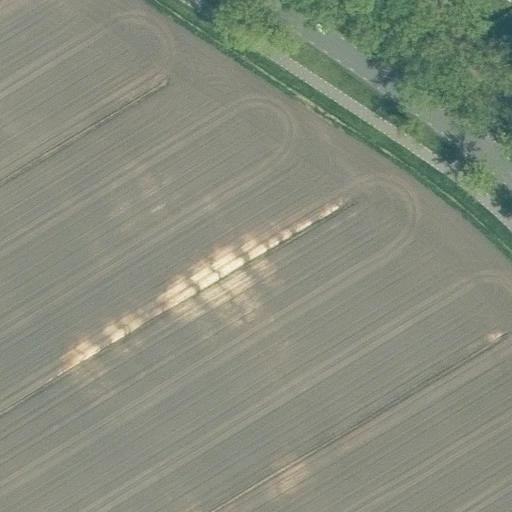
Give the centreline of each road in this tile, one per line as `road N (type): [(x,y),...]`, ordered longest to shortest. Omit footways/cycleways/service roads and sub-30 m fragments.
road 1 (primary): [(473,142),(268,0)]
road 2 (residential): [(493,103),(425,0)]
